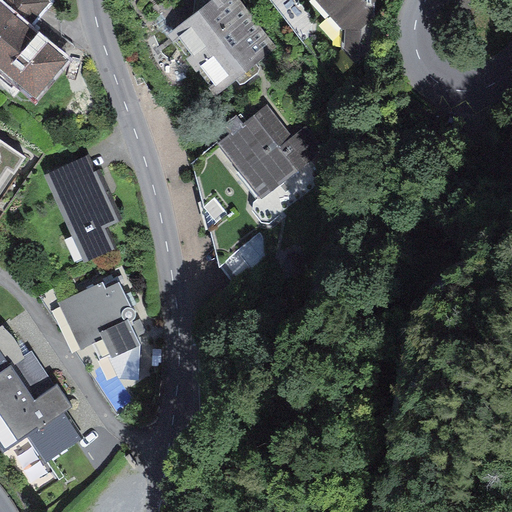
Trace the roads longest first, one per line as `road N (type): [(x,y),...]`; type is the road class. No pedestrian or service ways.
road 1 (tertiary): [(93,0),(150,171),(178,303),(179,385),(159,511)]
road 2 (tertiary): [(511,70),(477,90),(436,81),(413,36),(424,0)]
